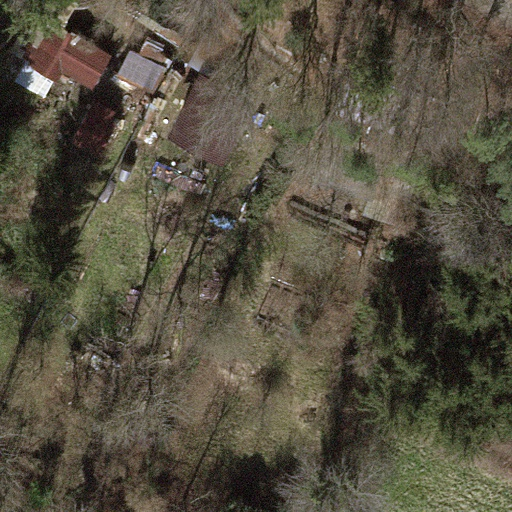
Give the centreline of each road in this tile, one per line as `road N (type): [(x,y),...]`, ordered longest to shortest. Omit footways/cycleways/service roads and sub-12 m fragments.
road 1 (motorway): [(0,250),(472,0)]
road 2 (motorway): [(285,511),(511,391)]
